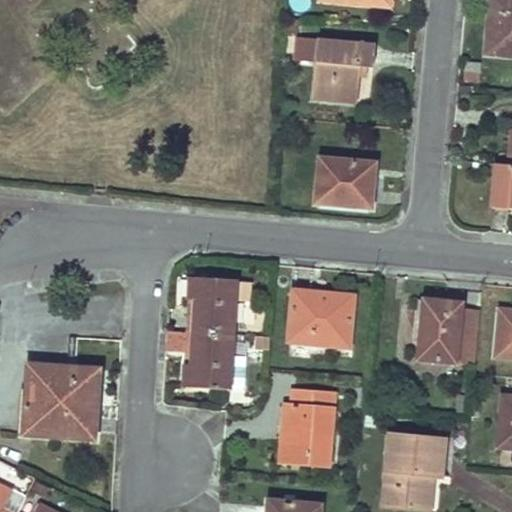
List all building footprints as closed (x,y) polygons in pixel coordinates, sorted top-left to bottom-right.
[(511,0),(492,0),(487,54),(511,56),(511,0)] [(313,101),(357,105),(361,69),(373,69),(376,46),(319,41),(313,101)] [(480,75),(464,74),(464,81),(480,83),(480,75)] [(376,164),(320,159),(315,203),(371,209),(376,164)] [(511,210),(511,166),(496,165),(492,208),(511,210)] [(189,300),(197,300),(198,279),(191,278),(189,300)] [(189,334),(233,337),(236,302),(237,282),(198,279),(197,300),(195,317),(190,317),(189,334)] [(237,282),(236,302),(252,303),(253,283),(237,282)] [(289,341),(348,346),(352,298),(293,293),(289,341)] [(476,365),(481,313),(462,311),(462,305),(424,301),(419,360),(476,365)] [(511,312),(500,312),(496,357),(511,357),(511,312)] [(189,334),(167,332),(165,351),(188,353),(189,334)] [(232,359),(233,337),(189,334),(188,353),(194,353),(193,366),(191,388),(230,391),(230,389),(246,390),(248,360),(232,359)] [(70,338),(68,368),(78,369),(80,339),(70,338)] [(95,440),(100,370),(78,369),(68,368),(29,366),(24,436),(95,440)] [(184,388),(191,388),(193,366),(185,366),(184,388)] [(281,462),(329,466),(335,396),(293,392),(292,406),(287,405),(281,462)] [(511,398),(503,398),(499,448),(511,448),(511,398)] [(385,507),(430,510),(433,477),(442,477),(445,441),(390,437),(385,507)] [(0,469),(8,473),(11,467),(0,461),(0,469)] [(0,511),(12,511),(5,508),(13,491),(0,484),(0,511)] [(17,511),(25,497),(13,491),(5,508),(12,511),(17,511)] [(56,511),(38,503),(33,511),(56,511)] [(320,511),(321,508),(270,503),(269,511),(320,511)]
